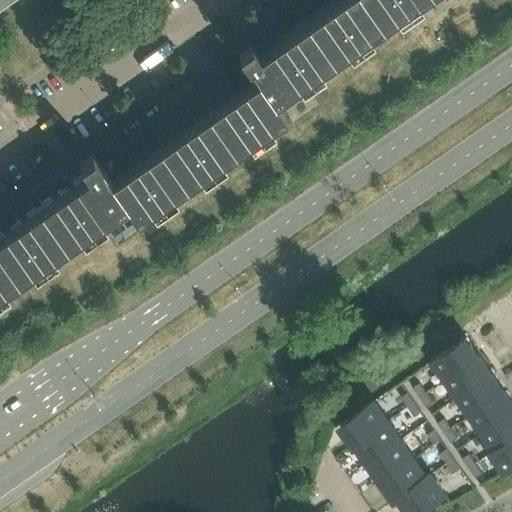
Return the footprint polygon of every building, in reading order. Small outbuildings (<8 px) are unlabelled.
[(51,173),(0,208),(0,285),(93,221),(112,208),(120,203),(123,200),(134,215),(281,113),(279,110),(271,98),(275,95),(300,77),(301,77),(411,0),(330,0),(329,2),(284,33),(271,42),(261,27),(260,28),(247,36),(235,45),(210,62),(212,65),(216,70),(230,91),(133,158),(116,133),(113,130),(75,156),(63,165),(51,173)] [(434,359),(446,377),(479,354),(467,336),(434,359)] [(479,354),(446,377),(458,394),(491,371),(479,354)] [(458,394),(471,412),(503,389),(491,371),(458,394)] [(420,396),(426,391),(420,381),(413,386),(420,396)] [(511,401),(503,389),(471,412),(483,429),(511,409),(511,401)] [(401,395),(408,405),(415,401),(408,391),(401,395)] [(433,401),(426,391),(420,396),(427,406),(433,401)] [(342,423),(355,442),(388,419),(375,400),(342,423)] [(415,401),(408,405),(415,415),(421,411),(415,401)] [(511,409),(483,429),(495,447),(496,449),(511,438),(511,409)] [(438,421),(445,431),(451,427),(444,417),(438,421)] [(368,461),(401,438),(388,419),(355,442),(368,461)] [(451,427),(445,431),(451,441),(458,436),(451,427)] [(434,428),(427,433),(434,443),(441,438),(434,428)] [(414,457),(401,438),(368,461),(381,480),(414,457)] [(511,464),(511,438),(496,449),(495,447),(491,450),(505,469),(511,464)] [(447,461),(454,457),(447,447),(440,452),(447,461)] [(462,457),(469,467),(476,462),(469,452),(462,457)] [(414,457),(381,480),(395,499),(399,496),(428,476),(427,475),(414,457)] [(461,467),(454,457),(447,461),(454,471),(461,467)] [(476,462),(469,467),(476,476),(483,472),(476,462)] [(428,476),(399,496),(409,511),(415,511),(445,492),(431,472),(427,475),(428,476)]
